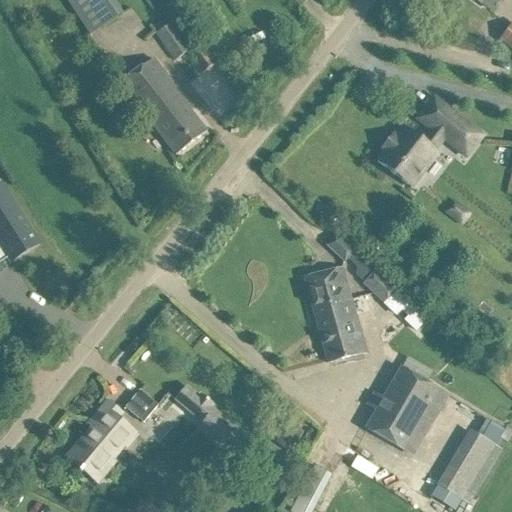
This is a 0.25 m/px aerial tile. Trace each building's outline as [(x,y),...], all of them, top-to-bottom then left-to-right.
[(473,0),(480,5),(481,3),(491,11),(498,0),(473,0)] [(187,53),(203,75),(218,64),(197,35),(186,43),(172,23),(156,35),(175,61),(187,53)] [(511,27),(496,23),(486,57),(495,59),(492,72),(511,77),(511,27)] [(154,60),(120,86),(163,140),(176,156),(206,133),(184,104),(186,103),(172,83),(154,60)] [(404,127),(397,137),(393,134),(389,140),(381,150),(384,152),(377,162),(411,188),(438,153),(435,151),(443,140),(463,155),(480,134),(434,98),(417,120),(431,130),(422,141),(404,127)] [(7,196),(0,200),(0,263),(8,258),(10,262),(37,245),(7,196)] [(341,238),(335,236),(325,246),(344,264),(355,252),(341,238)] [(351,299),(342,268),(304,279),(312,310),(351,299)] [(385,280),(375,271),(363,285),(372,294),(385,280)] [(395,292),(384,304),(397,317),(402,312),(409,318),(404,324),(416,335),(428,322),(395,292)] [(367,354),(351,299),(312,310),(327,364),(367,354)] [(403,451),(429,405),(440,411),(448,396),(400,368),(383,398),(374,393),(366,406),(376,411),(365,429),(403,451)] [(176,400),(185,408),(196,395),(186,388),(176,400)] [(143,423),(158,406),(140,391),(125,408),(143,423)] [(128,449),(138,436),(117,419),(122,414),(108,402),(89,424),(95,430),(82,445),(79,443),(67,458),(81,469),(79,471),(81,473),(83,471),(99,485),(110,470),(115,464),(113,462),(113,461),(112,460),(124,446),(128,449)] [(228,455),(244,436),(212,409),(201,422),(196,428),(228,455)] [(290,425),(277,441),(288,450),(301,434),(290,425)] [(455,511),(493,448),(470,433),(431,497),(455,511)] [(358,449),(356,453),(369,461),(372,457),(358,449)]
